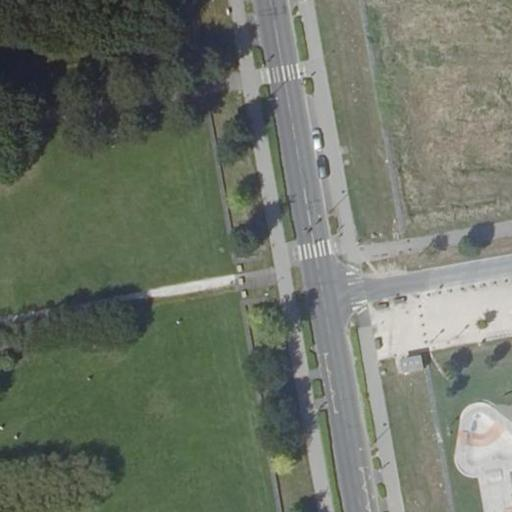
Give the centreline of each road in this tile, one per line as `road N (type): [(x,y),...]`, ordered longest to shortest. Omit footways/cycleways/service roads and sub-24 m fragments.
road 1 (tertiary): [(321,295),(269,0)]
road 2 (tertiary): [(360,511),(321,295)]
road 3 (tertiary): [(321,295),(511,261)]
